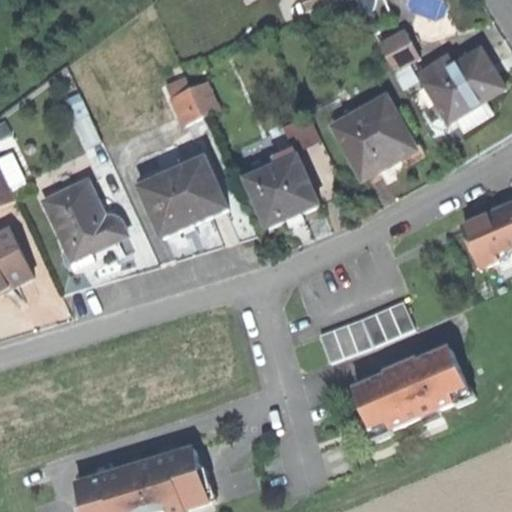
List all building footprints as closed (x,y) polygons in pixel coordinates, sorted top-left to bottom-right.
[(382,48),(396,73),(420,60),(406,35),(382,48)] [(428,88),(451,125),(457,121),(487,103),(506,91),(494,72),(483,54),(457,70),(428,88)] [(422,78),(428,88),(457,70),(451,60),(422,78)] [(200,75),(187,81),(191,92),(205,86),(200,75)] [(169,89),(186,128),(204,120),(191,92),(187,81),(169,89)] [(205,86),(191,92),(204,120),(217,114),(205,86)] [(336,131),(365,183),(390,168),(417,154),(388,102),(336,131)] [(495,116),(487,103),(457,121),(465,135),(495,116)] [(289,133),(299,155),(324,145),(311,116),(272,133),(275,139),(289,133)] [(88,150),(100,144),(88,118),(75,124),(88,150)] [(252,184),(273,233),(291,225),(291,227),(299,224),(306,221),(305,218),(323,210),(299,155),(280,164),(283,171),(252,184)] [(138,183),(164,241),(196,226),(227,212),(206,164),(166,181),(162,172),(138,183)] [(0,204),(15,198),(0,166),(0,204)] [(67,246),(75,262),(119,242),(128,237),(125,231),(117,226),(108,225),(89,185),(47,204),(67,246)] [(471,228),(488,268),(511,257),(511,207),(496,214),(498,217),(471,228)] [(0,295),(5,294),(34,279),(13,234),(0,240),(0,295)] [(123,250),(119,242),(75,262),(67,246),(60,250),(72,274),(101,260),(123,250)] [(407,304),(364,320),(375,348),(417,332),(407,304)] [(321,337),(332,365),(375,348),(364,320),(321,337)] [(409,370),(358,392),(379,442),(396,435),(394,431),(426,418),(427,421),(441,416),(438,410),(456,403),(458,408),(475,401),(455,351),(409,370)] [(124,474),(88,484),(96,511),(190,511),(208,507),(192,454),(157,464),(158,466),(140,472),(125,477),(124,474)] [(93,511),(86,487),(79,489),(85,511),(93,511)]
